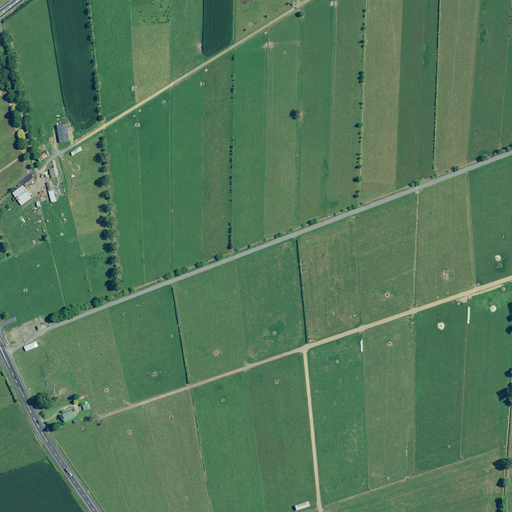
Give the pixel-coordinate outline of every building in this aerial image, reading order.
[(50,155),(47,149),(37,155),(40,161),(50,155)] [(56,186),(53,186),(52,182),(47,183),(50,191),(54,190),(57,189),(56,186)] [(21,185),(10,193),(19,205),(29,197),(21,185)] [(49,191),(52,202),(54,202),(57,201),(54,190),(50,191),(49,191)] [(39,346),(37,341),(25,347),(27,351),(39,346)] [(72,409),(63,414),(64,416),(62,417),(65,422),(77,416),(75,411),(74,412),(72,409)] [(295,508),(296,510),(297,509),(297,511),(311,506),(309,501),(296,505),(297,508),(295,508)]
